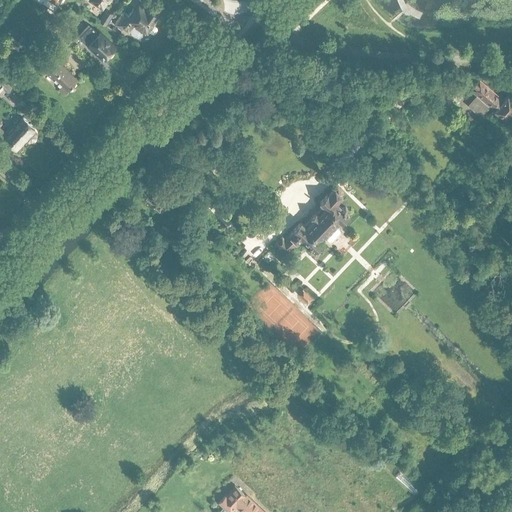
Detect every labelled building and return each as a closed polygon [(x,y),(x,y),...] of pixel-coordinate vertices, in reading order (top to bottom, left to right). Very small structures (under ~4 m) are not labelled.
[(159,19),(158,18),(159,16),(145,6),(145,7),(138,3),(129,16),(124,13),(123,14),(122,13),(114,24),(122,29),(123,28),(129,31),(133,25),(136,26),(135,27),(145,33),(146,32),(147,33),(149,31),(155,35),(157,34),(159,31),(159,28),(153,24),(154,23),(155,24),(159,19)] [(106,25),(113,14),(107,10),(100,21),(106,25)] [(59,18),(50,13),(42,26),(50,31),(59,18)] [(58,27),(66,34),(70,29),(63,23),(58,27)] [(105,59),(108,56),(109,56),(111,56),(112,56),(113,55),(113,54),(113,52),(112,51),(115,49),(98,33),(89,43),(105,59)] [(78,79),(62,63),(71,53),(62,45),(56,51),(60,55),(46,71),(61,86),(58,89),(64,94),(78,79)] [(8,93),(12,89),(0,78),(0,92),(3,89),(8,93)] [(481,117),(490,106),(505,119),(511,110),(511,97),(508,94),(503,99),(479,78),(470,89),(477,94),(467,105),(481,117)] [(0,137),(4,142),(6,139),(16,148),(27,136),(29,138),(31,138),(33,136),(33,134),(31,132),(35,128),(22,116),(20,118),(18,116),(13,121),(15,123),(3,136),(1,134),(0,135),(0,137)] [(292,258),(288,254),(294,247),(294,246),(301,238),(307,243),(307,247),(309,248),(312,248),(314,250),(327,237),(330,240),(332,240),(340,232),(340,229),(337,226),(350,213),(348,211),(347,209),(345,207),(343,207),(337,202),(343,196),(335,188),(329,193),(328,193),(320,202),(323,206),(317,212),(316,211),(311,217),(312,218),(305,225),(301,221),(293,230),(293,231),(285,238),(282,236),(276,243),(284,251),(281,255),(289,262),(292,258)] [(173,197),(166,189),(159,196),(152,189),(147,195),(146,196),(159,208),(161,210),(173,197)] [(157,230),(170,242),(175,236),(163,224),(157,230)] [(308,303),(313,298),(303,289),(298,294),(308,303)] [(422,486),(403,468),(394,477),(413,495),(422,486)] [(226,501),(221,505),(223,507),(228,511),(232,511),(238,507),(242,511),(263,511),(259,508),(235,485),(223,498),(226,501)] [(434,499),(420,511),(435,511),(441,506),(434,499)]
